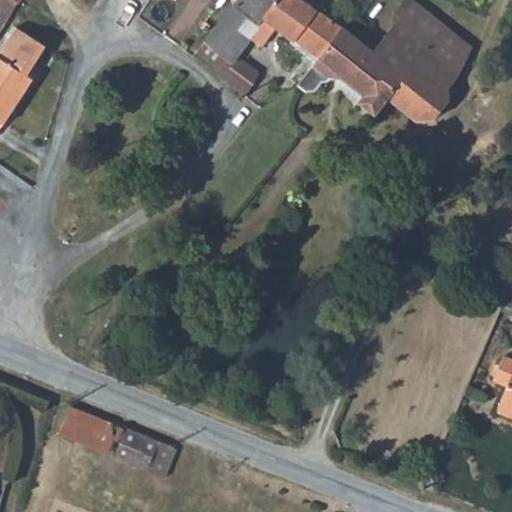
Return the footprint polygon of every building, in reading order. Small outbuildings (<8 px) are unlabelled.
[(0,0),(0,32),(7,21),(19,0),(0,0)] [(238,0),(235,4),(261,24),(277,0),(238,0)] [(278,26),(320,56),(341,25),(307,0),(277,0),(261,24),(251,37),(264,46),(278,26)] [(407,0),(399,12),(405,17),(416,1),(415,0),(407,0)] [(470,41),(416,1),(405,17),(431,36),(416,58),(449,82),(470,41)] [(251,37),(261,24),(235,4),(200,53),(220,68),(217,72),(246,95),(261,72),(239,55),(251,37)] [(341,25),(320,56),(301,84),(311,91),(316,91),(328,78),(342,79),(356,90),(405,17),(399,12),(372,48),(341,25)] [(431,36),(405,17),(356,90),(366,97),(362,102),(378,113),(390,96),(421,119),(434,114),(450,92),(449,82),(416,58),(431,36)] [(15,26),(0,49),(0,131),(35,78),(30,74),(46,44),(15,26)] [(511,355),(508,354),(498,377),(511,384),(502,402),(511,406),(511,355)] [(116,456),(113,424),(70,406),(60,434),(116,456)] [(166,476),(178,449),(113,424),(116,456),(166,476)]
